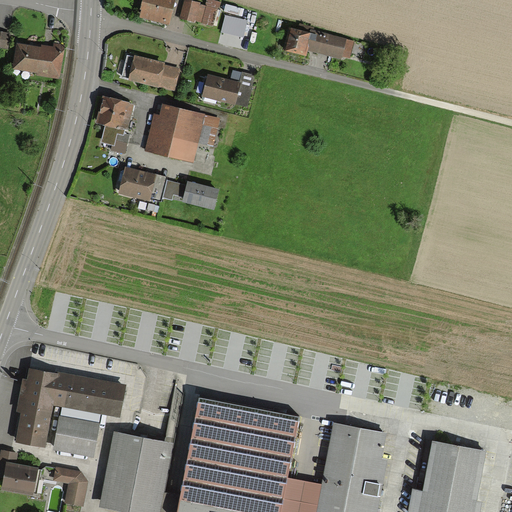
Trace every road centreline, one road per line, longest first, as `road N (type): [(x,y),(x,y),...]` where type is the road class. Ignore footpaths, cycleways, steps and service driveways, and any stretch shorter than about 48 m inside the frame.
road 1 (residential): [(4,324),(501,436),(503,448),(511,449)]
road 2 (secondary): [(90,17),(76,124),(4,324)]
road 3 (residential): [(90,17),(400,93)]
